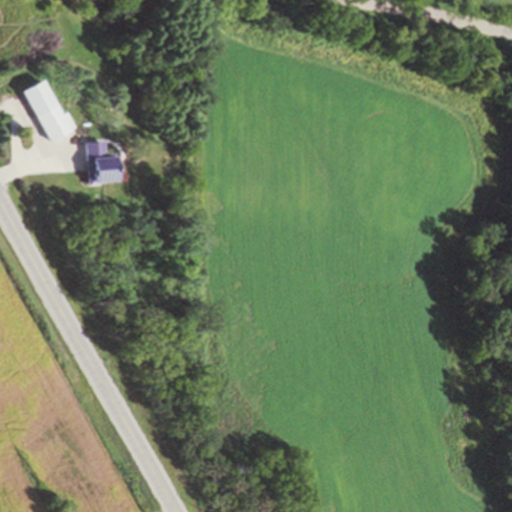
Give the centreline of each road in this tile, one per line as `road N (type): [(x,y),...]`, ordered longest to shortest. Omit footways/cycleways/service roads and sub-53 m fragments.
road 1 (primary): [(170,511),(0,201)]
road 2 (residential): [(511,35),(355,0)]
